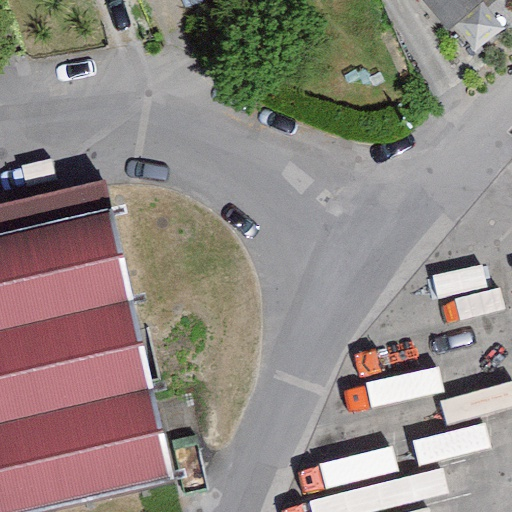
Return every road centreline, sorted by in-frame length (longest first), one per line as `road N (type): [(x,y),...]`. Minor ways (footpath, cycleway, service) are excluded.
road 1 (residential): [(365,265),(255,169),(152,122),(0,121)]
road 2 (residential): [(241,511),(365,265)]
road 3 (residential): [(365,265),(511,105)]
road 4 (unknown): [(152,122),(149,0)]
